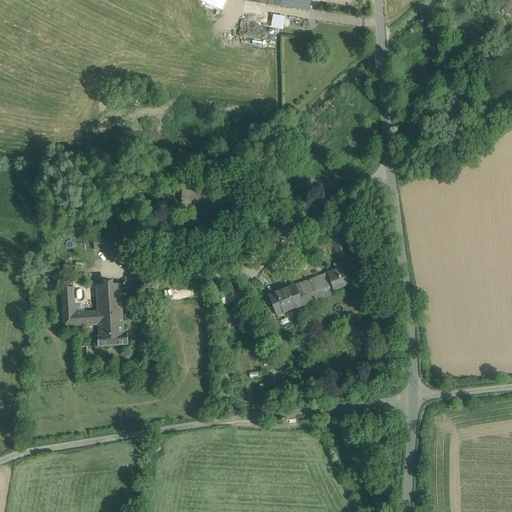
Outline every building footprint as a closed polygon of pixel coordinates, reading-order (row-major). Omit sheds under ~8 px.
[(311,0),(281,0),(280,5),(310,10),(311,0)] [(261,184),(252,189),(255,194),(264,188),(261,184)] [(238,186),(233,187),(235,202),(242,201),(240,186),(238,186)] [(221,193),(205,193),(205,187),(191,187),(191,202),(204,203),(204,208),(221,208),(221,193)] [(257,198),(244,198),(243,215),(256,215),(257,198)] [(113,234),(93,236),(94,250),(115,248),(113,234)] [(328,274),(295,286),(299,297),(300,297),(332,285),(334,289),(350,284),(343,266),(336,269),(337,271),(329,274),(328,274)] [(121,285),(96,286),(98,312),(75,314),(73,287),(62,288),(64,327),(99,325),(99,328),(123,326),(121,285)] [(295,287),(270,296),(277,313),(301,304),(298,297),(299,297),(295,287)] [(123,326),(99,328),(99,337),(98,337),(98,347),(128,344),(128,334),(124,335),(123,326)]
